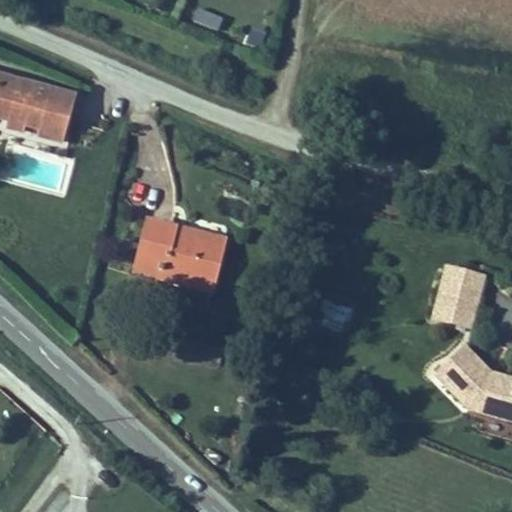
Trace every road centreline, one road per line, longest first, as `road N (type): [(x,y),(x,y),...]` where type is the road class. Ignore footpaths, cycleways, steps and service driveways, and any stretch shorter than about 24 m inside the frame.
road 1 (unclassified): [(0,21),(272,136),(511,197)]
road 2 (tertiary): [(219,511),(0,311)]
